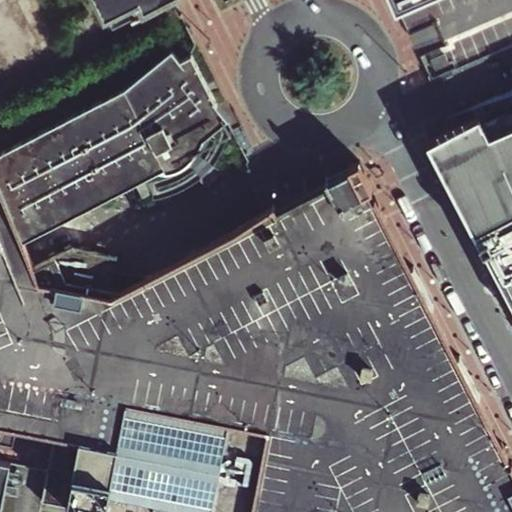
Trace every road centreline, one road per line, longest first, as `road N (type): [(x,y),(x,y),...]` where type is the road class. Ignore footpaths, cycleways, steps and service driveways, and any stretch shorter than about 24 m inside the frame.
road 1 (residential): [(511,367),(374,105)]
road 2 (residential): [(275,37),(261,84),(287,126),(335,134),(374,105)]
road 3 (residential): [(374,105),(382,77),(371,42),(350,23),(313,16)]
